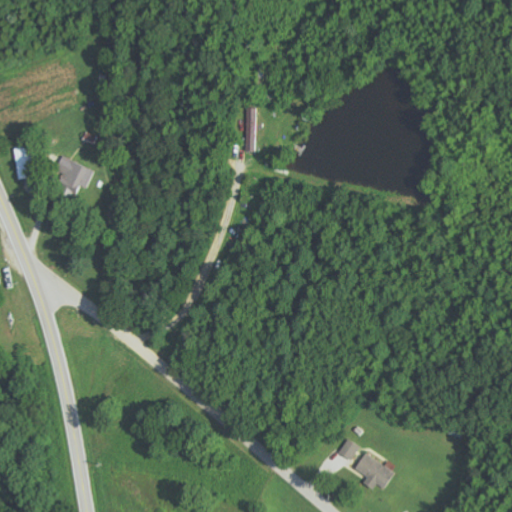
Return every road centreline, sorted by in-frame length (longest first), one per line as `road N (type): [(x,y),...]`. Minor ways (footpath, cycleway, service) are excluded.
road 1 (residential): [(329,511),(28,264)]
road 2 (secondary): [(88,511),(51,328),(0,196)]
